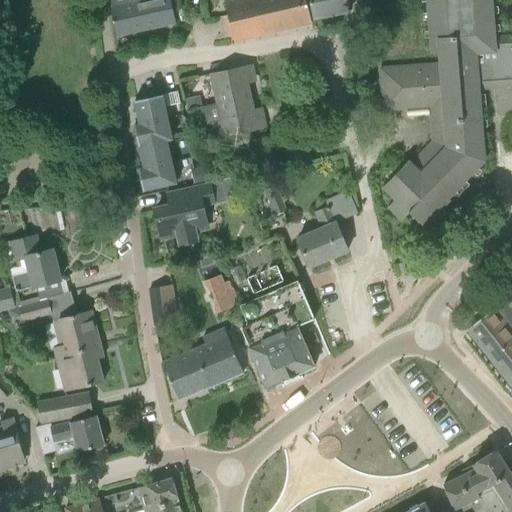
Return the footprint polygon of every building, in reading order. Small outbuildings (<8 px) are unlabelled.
[(174,24),(169,0),(108,0),(116,37),(174,24)] [(311,23),(306,3),(305,0),(245,0),(225,5),(228,22),(233,41),(311,23)] [(308,0),(309,1),(313,20),(349,13),(346,0),(308,0)] [(426,0),(431,53),(439,53),(439,65),(379,69),(383,111),(406,109),(407,117),(430,116),(432,143),(411,164),(408,162),(382,188),(395,200),(387,207),(401,221),(408,213),(423,227),(484,161),(479,84),(511,82),(511,36),(494,38),(490,0),(426,0)] [(210,75),(216,104),(216,105),(250,98),(245,77),(253,75),(251,66),(210,75)] [(134,102),(139,124),(139,125),(167,119),(161,96),(134,102)] [(216,105),(216,104),(193,109),(196,125),(220,120),(224,137),(245,132),(265,128),(262,116),(254,118),(250,98),(216,105)] [(167,119),(139,125),(139,124),(133,126),(138,146),(166,140),(166,141),(171,140),(167,119)] [(309,160),(303,134),(283,138),(289,164),(309,160)] [(258,144),(265,170),(284,165),(278,139),(258,144)] [(138,146),(143,168),(143,169),(171,163),(166,141),(166,140),(138,146)] [(197,147),(188,149),(190,158),(199,156),(197,147)] [(171,163),(143,169),(143,168),(138,169),(142,191),(176,184),(171,163)] [(201,167),(190,170),(193,183),(204,181),(201,167)] [(240,176),(212,181),(216,201),(244,196),(240,176)] [(154,211),(160,239),(178,235),(180,245),(195,241),(193,232),(207,229),(202,205),(213,203),(209,186),(168,195),(171,207),(154,211)] [(264,192),(274,216),(285,212),(275,187),(264,192)] [(297,240),(301,249),(309,267),(347,251),(336,223),(357,214),(348,191),(325,201),(328,208),(315,213),(322,229),(297,240)] [(60,281),(55,264),(59,263),(55,251),(52,252),(51,250),(39,254),(34,236),(9,243),(14,261),(25,258),(29,272),(11,277),(16,292),(33,287),(33,288),(60,281)] [(511,273),(499,290),(508,298),(466,331),(511,388),(511,387),(511,334),(510,332),(511,329),(511,273)] [(238,305),(232,289),(229,281),(223,284),(220,276),(203,282),(206,290),(211,293),(214,301),(213,307),(216,314),(232,308),(232,307),(238,305)] [(240,329),(266,388),(313,367),(296,327),(314,319),(297,281),(240,306),(248,326),(240,329)] [(149,289),(154,327),(174,324),(176,323),(171,286),(169,286),(149,289)] [(0,291),(0,311),(14,308),(10,289),(0,291)] [(52,315),(48,299),(19,307),(23,323),(52,315)] [(53,349),(55,357),(94,347),(91,336),(97,334),(91,311),(58,320),(58,321),(52,322),(59,347),(53,349)] [(243,373),(224,329),(202,338),(205,346),(163,363),(178,401),(243,373)] [(94,347),(55,357),(64,392),(103,382),(94,347)] [(0,376),(0,403),(13,392),(0,376)] [(91,414),(87,394),(36,403),(40,424),(91,414)] [(34,428),(43,455),(57,451),(54,442),(73,437),(77,452),(104,445),(96,416),(77,421),(51,428),(50,424),(34,428)] [(0,471),(16,466),(15,463),(24,460),(18,441),(12,418),(0,422),(4,434),(0,435),(0,471)] [(485,490),(493,485),(510,473),(495,450),(472,465),(475,469),(485,490)] [(478,495),(485,490),(475,469),(467,473),(443,485),(454,510),(479,498),(478,495)] [(493,485),(506,507),(511,502),(511,471),(510,473),(493,485)] [(137,489),(144,511),(178,501),(178,502),(179,501),(172,478),(137,489)] [(117,503),(115,495),(104,498),(106,507),(117,503)] [(65,511),(102,511),(99,499),(64,509),(65,511)] [(144,511),(143,511),(180,511),(178,502),(178,501),(144,511)] [(429,511),(424,502),(405,511),(429,511)]
